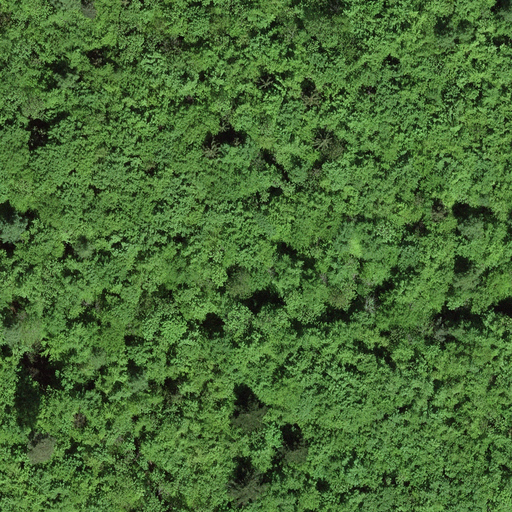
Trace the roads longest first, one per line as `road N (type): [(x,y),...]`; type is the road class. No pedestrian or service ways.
road 1 (track): [(51,360),(96,345),(511,311)]
road 2 (track): [(51,360),(60,417),(123,511)]
